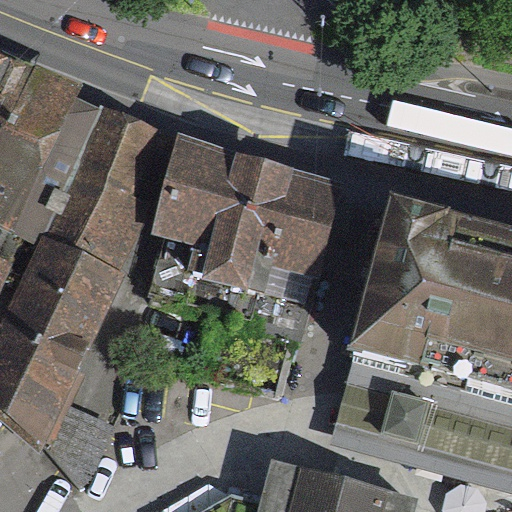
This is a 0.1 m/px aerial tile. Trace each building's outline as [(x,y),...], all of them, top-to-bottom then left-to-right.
[(0,122),(18,81),(0,73),(0,122)] [(90,114),(18,81),(0,122),(0,215),(37,232),(90,114)] [(128,130),(90,114),(37,232),(0,334),(0,407),(52,440),(75,388),(149,215),(164,153),(128,130)] [(254,177),(181,161),(161,254),(203,264),(194,298),(239,310),(247,278),(316,295),(341,197),(254,177)] [(511,242),(390,209),(367,298),(351,363),(422,381),(511,405),(511,242)] [(0,283),(14,256),(0,249),(0,283)] [(511,405),(422,381),(351,363),(329,447),(511,497),(511,405)] [(75,388),(52,440),(83,454),(106,402),(75,388)] [(415,511),(418,503),(272,467),(263,501),(260,511),(415,511)] [(260,511),(263,501),(241,495),(212,511),(260,511)]
